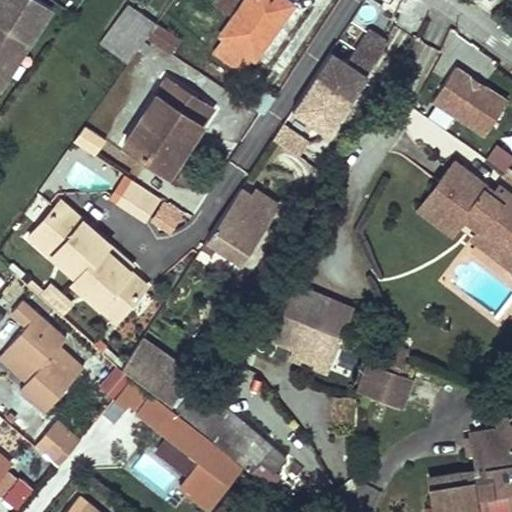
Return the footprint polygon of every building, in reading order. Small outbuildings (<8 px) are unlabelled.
[(0,0),(0,92),(5,95),(50,4),(41,0),(0,0)] [(239,3),(234,0),(222,0),(216,8),(228,17),(239,3)] [(291,4),(284,0),(247,0),(223,33),(227,36),(218,49),(244,67),(253,54),(256,56),(291,4)] [(103,43),(130,61),(136,52),(144,42),(148,35),(157,23),(130,4),(103,43)] [(180,39),(157,23),(148,35),(172,51),(180,39)] [(348,58),(333,47),(311,81),(295,104),(326,125),(337,108),(341,110),(368,70),(390,37),(371,24),(348,58)] [(144,42),(136,52),(146,59),(153,49),(144,42)] [(482,138),(507,100),(454,65),(428,103),(482,138)] [(196,118),(202,122),(212,107),(168,77),(124,143),(162,168),(196,118)] [(341,110),(337,108),(326,125),(330,127),(341,110)] [(168,172),(202,122),(196,118),(162,168),(168,172)] [(285,119),(275,134),(301,151),(311,136),(285,119)] [(85,125),(74,140),(95,154),(105,139),(85,125)] [(511,157),(495,145),(486,158),(511,177),(511,157)] [(480,229),(511,251),(511,196),(498,186),(492,195),(484,189),(486,186),(454,162),(420,208),(454,232),(469,212),(484,223),(480,229)] [(159,197),(133,180),(119,200),(145,217),(159,197)] [(244,181),(206,238),(240,260),(281,197),(259,182),(254,189),(244,181)] [(60,201),(37,226),(58,246),(51,254),(75,276),(71,281),(105,311),(116,299),(125,307),(144,285),(127,271),(114,259),(119,254),(60,201)] [(37,226),(30,234),(51,254),(58,246),(37,226)] [(511,266),(511,251),(480,229),(474,238),(511,266)] [(119,254),(114,259),(127,271),(131,265),(119,254)] [(255,275),(246,298),(322,329),(331,309),(255,275)] [(49,285),(39,295),(60,314),(70,302),(49,285)] [(30,373),(25,379),(19,386),(45,408),(73,376),(48,355),(65,335),(21,297),(10,309),(25,323),(2,349),(30,373)] [(322,329),(246,298),(238,318),(261,327),(257,337),(328,365),(340,335),(322,329)] [(116,299),(105,311),(114,319),(125,307),(116,299)] [(261,327),(238,318),(235,327),(257,337),(261,327)] [(119,342),(113,338),(110,342),(115,346),(119,342)] [(140,338),(120,368),(170,401),(190,371),(140,338)] [(254,355),(228,338),(213,361),(239,378),(254,355)] [(0,351),(0,356),(25,379),(30,373),(2,349),(0,351)] [(399,375),(405,361),(391,355),(385,369),(399,375)] [(385,369),(366,362),(354,392),(396,408),(408,378),(399,375),(385,369)] [(131,378),(114,397),(126,407),(130,401),(136,406),(135,407),(168,433),(200,458),(211,466),(223,450),(131,378)] [(197,383),(177,407),(216,440),(236,416),(197,383)] [(228,449),(250,423),(238,413),(236,416),(216,440),(228,449)] [(36,443),(59,462),(81,436),(58,417),(36,443)] [(469,483),(467,473),(430,479),(434,511),(511,511),(511,440),(510,428),(509,418),(497,420),(498,430),(472,433),(475,456),(477,472),(478,482),(469,483)] [(263,479),(277,493),(291,476),(281,468),(291,457),(250,423),(228,449),(257,474),(263,479)] [(200,458),(168,433),(156,448),(187,474),(200,458)] [(465,458),(475,456),(472,433),(461,435),(465,458)] [(0,471),(11,459),(0,450),(0,471)] [(0,476),(0,495),(17,480),(7,470),(0,476)] [(477,472),(467,473),(469,483),(478,482),(477,472)] [(17,505),(30,484),(17,476),(4,497),(17,505)] [(62,511),(96,511),(77,496),(62,511)]
